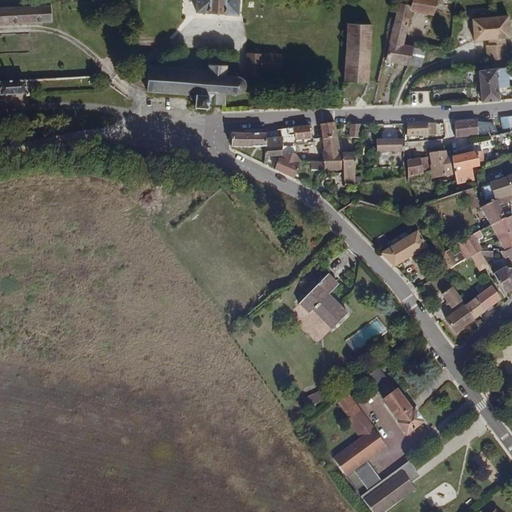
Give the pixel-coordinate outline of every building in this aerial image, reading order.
[(161,40),(163,1),(170,1),(169,0),(141,0),(139,39),(161,40)] [(246,11),(245,0),(202,0),(202,10),(246,11)] [(406,50),(415,16),(438,22),(444,3),(439,1),(435,0),(415,0),(415,1),(407,0),(400,6),(398,12),(401,13),(387,62),(410,67),(416,52),(406,50)] [(0,24),(51,21),(50,7),(20,9),(0,9),(0,24)] [(510,18),(484,19),(473,19),(474,41),(481,41),(486,41),(495,40),(495,46),(486,47),(486,62),(506,61),(505,40),(511,40),(510,18)] [(374,79),(377,23),(352,23),(349,79),(374,79)] [(286,64),(287,50),(255,49),(254,69),(269,69),(270,64),(286,64)] [(429,67),(432,56),(416,52),(410,67),(423,69),(424,66),(429,67)] [(253,86),(253,74),(251,74),(247,73),(247,71),(246,71),(246,69),(242,69),(242,73),(234,73),(234,60),(231,59),(231,61),(218,61),(218,60),(214,60),(214,66),(209,66),(209,63),(204,63),(204,66),(193,66),(193,63),(189,63),(189,66),(182,66),(182,63),(178,63),(178,66),(175,65),(175,63),(171,63),(171,66),(153,65),(153,90),(192,92),(192,97),(193,99),(196,100),(199,100),(199,102),(197,102),(197,106),(200,106),(200,109),(203,109),(204,107),(210,108),(210,110),(214,110),(214,106),(216,106),(216,102),(229,103),(231,102),(231,100),(233,100),(234,98),(232,97),(232,92),(238,93),(242,94),(245,92),(248,92),(252,90),(253,90),(254,87),(253,86)] [(508,85),(507,72),(480,74),(481,83),(498,82),(498,85),(508,85)] [(499,90),(508,89),(508,85),(498,85),(498,82),(481,83),(482,104),(500,103),(499,90)] [(28,96),(27,84),(0,86),(0,89),(2,89),(2,98),(4,97),(17,96),(28,96)] [(430,91),(411,91),(411,104),(431,104),(430,91)] [(511,133),(511,125),(511,119),(502,120),(503,134),(511,133)] [(480,128),(480,122),(459,124),(460,138),(470,137),(491,135),(491,128),(480,128)] [(359,139),(362,125),(352,125),(350,138),(359,139)] [(333,138),(333,126),(320,127),(320,137),(333,138)] [(430,139),(429,126),(408,126),(408,138),(430,139)] [(310,142),(309,128),(288,131),(289,138),(294,138),(295,143),(310,142)] [(266,141),(265,135),(231,135),(231,148),(266,148),(266,141)] [(345,171),(345,154),(333,155),(333,138),(320,137),(320,141),(317,142),(318,162),(301,162),(299,169),(298,171),(303,171),(345,171)] [(282,158),(280,140),(266,141),(266,148),(266,159),(282,158)] [(401,154),(406,142),(377,143),(378,154),(401,154)] [(482,167),(479,153),(453,160),(453,164),(456,175),(482,167)] [(354,188),(356,155),(345,154),(345,171),(345,188),(354,188)] [(453,164),(453,160),(453,154),(433,159),(434,168),(436,167),(439,179),(456,175),(453,164)] [(299,169),(282,159),(274,172),(294,182),(297,175),(298,171),(299,169)] [(431,170),(428,159),(406,164),(409,178),(421,175),(431,170)] [(511,179),(510,181),(494,186),(500,203),(511,198),(511,179)] [(486,202),(494,199),(490,186),(482,188),(486,202)] [(482,210),(472,193),(464,195),(474,213),(482,210)] [(509,223),(502,207),(511,203),(511,198),(500,203),(482,210),(493,231),(509,223)] [(511,221),(509,223),(493,231),(508,257),(504,259),(507,263),(511,262),(511,264),(511,221)] [(398,267),(429,249),(431,247),(423,232),(386,254),(398,267)] [(480,248),(488,244),(483,235),(466,242),(474,259),(483,255),(480,248)] [(474,259),(466,242),(458,245),(463,255),(466,262),(474,259)] [(445,264),(455,259),(451,252),(440,258),(445,264)] [(443,274),(466,262),(463,255),(455,259),(445,264),(440,258),(435,261),(443,274)] [(359,307),(338,289),(345,280),(334,269),(306,302),(317,312),(322,308),(342,326),(359,307)] [(511,271),(510,271),(496,280),(506,299),(511,298),(511,271)] [(464,305),(454,290),(447,294),(456,309),(464,305)] [(502,305),(492,290),(465,307),(475,323),(502,305)] [(475,323),(465,307),(447,318),(457,335),(475,323)] [(422,424),(378,368),(366,377),(410,433),(422,424)] [(382,445),(339,390),(330,398),(345,417),(372,453),(382,445)] [(307,410),(325,401),(320,391),(302,400),(307,410)] [(364,459),(372,453),(345,417),(342,420),(355,436),(329,459),(344,476),(351,470),(364,459)] [(388,476),(409,460),(407,456),(386,473),(388,476)] [(381,478),(364,459),(351,470),(368,490),(381,478)] [(372,511),(383,511),(415,489),(411,483),(404,473),(413,467),(409,460),(388,476),(368,490),(360,495),(372,511)] [(411,483),(420,477),(413,467),(404,473),(411,483)] [(368,490),(388,476),(386,473),(381,478),(368,490)]
